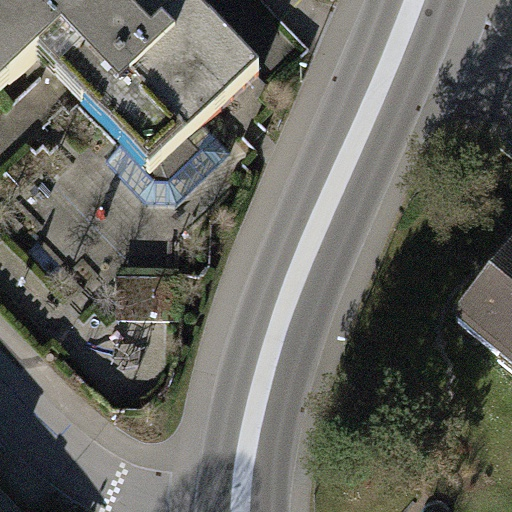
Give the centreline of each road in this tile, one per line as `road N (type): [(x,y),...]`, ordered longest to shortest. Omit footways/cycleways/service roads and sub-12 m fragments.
road 1 (tertiary): [(405,27),(274,340),(240,511)]
road 2 (residential): [(0,392),(78,475),(215,511)]
road 3 (residential): [(405,27),(511,92)]
